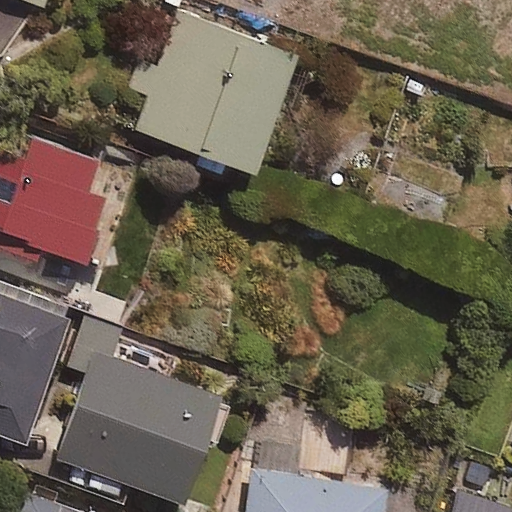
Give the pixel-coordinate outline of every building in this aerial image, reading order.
[(287,52),(176,12),(133,131),(244,171),(287,52)] [(39,261),(76,274),(80,263),(92,268),(127,172),(23,134),(0,196),(0,234),(43,250),(39,261)] [(113,289),(81,278),(71,306),(103,318),(113,289)] [(61,312),(0,291),(0,433),(17,440),(61,312)] [(117,329),(81,316),(64,365),(84,373),(54,460),(176,503),(214,396),(107,359),(117,329)] [(222,403),(213,441),(243,448),(252,410),(222,403)] [(296,407),(293,472),(346,474),(350,410),(296,407)] [(377,511),(380,493),(249,473),(243,511),(377,511)] [(502,511),(454,494),(447,511),(502,511)] [(71,511),(30,497),(24,511),(71,511)]
